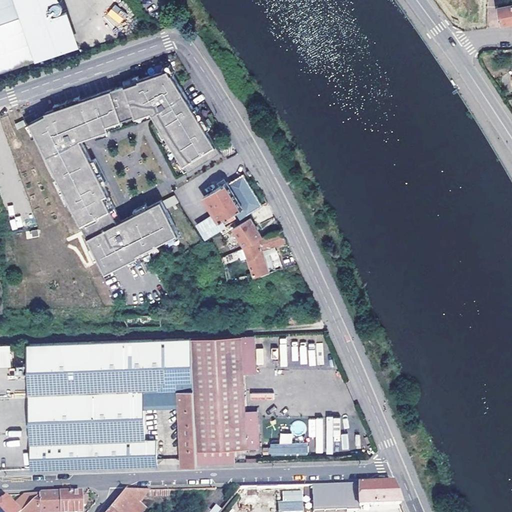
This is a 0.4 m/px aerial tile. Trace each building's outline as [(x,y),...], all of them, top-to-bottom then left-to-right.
[(0,0),(0,70),(73,45),(61,11),(49,15),(36,20),(31,6),(44,1),(43,0),(0,0)] [(450,0),(459,11),(474,0),(450,0)] [(44,1),(31,6),(36,20),(49,15),(44,1)] [(511,3),(498,6),(501,24),(511,21),(511,3)] [(165,67),(166,70),(170,69),(172,73),(173,73),(176,71),(171,63),(165,67)] [(163,202),(162,200),(148,207),(136,213),(122,220),(115,207),(104,185),(108,183),(95,158),(91,160),(81,139),(96,134),(98,138),(110,134),(109,129),(108,125),(121,121),(136,115),(137,117),(153,114),(154,116),(161,128),(175,150),(181,159),(186,168),(189,172),(221,153),(208,130),(194,108),(173,73),(172,73),(170,69),(51,111),(51,113),(30,122),(37,135),(58,177),(71,202),(82,224),(88,237),(99,258),(106,272),(132,259),(139,256),(139,254),(167,240),(179,233),(166,208),(163,202)] [(127,84),(141,79),(140,75),(126,80),(127,84)] [(56,109),(82,100),(80,96),(55,105),(56,109)] [(198,106),(194,108),(208,130),(211,128),(198,106)] [(24,120),(16,124),(18,128),(27,124),(24,120)] [(121,121),(108,125),(109,129),(123,124),(121,121)] [(27,124),(33,137),(37,135),(30,122),(27,124)] [(161,128),(158,130),(172,152),(175,150),(161,128)] [(182,170),(186,168),(181,159),(177,161),(182,170)] [(236,211),(241,217),(247,213),(262,204),(244,174),(229,183),(228,181),(226,182),(224,178),(217,183),(219,186),(204,195),(213,209),(220,220),(228,216),(230,220),(236,216),(233,212),(236,211)] [(58,177),(54,179),(67,203),(71,202),(58,177)] [(175,194),(163,202),(166,208),(178,201),(175,194)] [(136,213),(148,207),(146,203),(135,209),(136,213)] [(213,209),(194,220),(206,238),(219,231),(224,227),(220,220),(213,209)] [(233,228),(250,218),(247,213),(241,217),(224,227),(219,231),(221,235),(233,228)] [(13,230),(24,225),(19,215),(8,221),(13,230)] [(244,245),(262,236),(250,218),(233,228),(244,245)] [(268,246),(286,240),(281,229),(262,236),(244,245),(254,275),(276,269),(268,246)] [(179,233),(167,240),(168,243),(181,237),(179,233)] [(93,246),(89,248),(96,260),(99,258),(93,246)] [(139,256),(132,259),(135,266),(143,262),(139,256)] [(161,326),(161,314),(122,315),(128,327),(161,326)] [(242,335),(192,337),(197,451),(260,447),(258,407),(245,407),(242,335)] [(192,337),(89,341),(94,466),(135,465),(157,465),(156,439),(145,439),(144,407),(143,389),(179,387),(180,405),(183,464),(198,464),(197,451),(192,337)] [(27,343),(31,469),(61,468),(94,466),(89,341),(27,343)] [(324,364),(322,342),(292,344),(293,366),(324,364)] [(11,344),(0,344),(0,365),(12,365),(11,344)] [(174,406),(180,405),(179,387),(143,389),(144,407),(174,406)] [(269,455),(308,455),(308,443),(292,443),(292,433),(279,433),(279,443),(269,443),(269,455)] [(335,504),(358,504),(358,484),(334,485),(335,504)] [(358,506),(400,504),(392,484),(358,484),(358,504),(358,506)] [(335,504),(334,485),(311,485),(313,511),(358,510),(358,506),(358,504),(335,504)] [(141,511),(146,506),(140,501),(149,490),(125,490),(106,511),(141,511)] [(278,500),(278,511),(303,511),(303,490),(282,490),(282,500),(278,500)] [(81,511),(81,492),(60,493),(60,511),(81,511)] [(60,511),(60,493),(49,493),(40,494),(21,511),(60,511)] [(24,494),(13,504),(6,495),(0,500),(0,511),(20,511),(21,511),(40,494),(24,494)]
